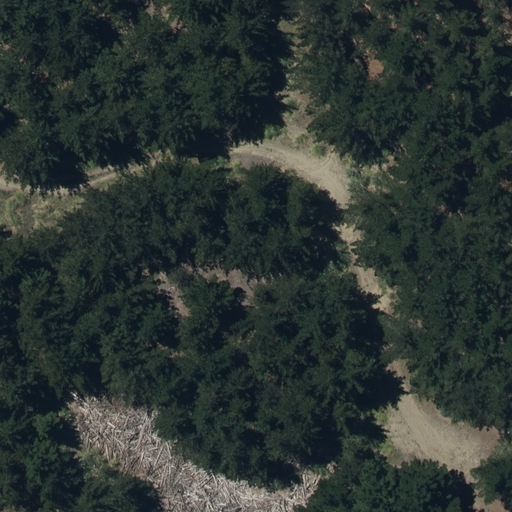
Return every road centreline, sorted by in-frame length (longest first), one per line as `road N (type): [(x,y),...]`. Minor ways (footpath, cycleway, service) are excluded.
road 1 (track): [(271,0),(331,178),(450,443),(511,500)]
road 2 (track): [(0,170),(59,178),(182,151),(331,178)]
